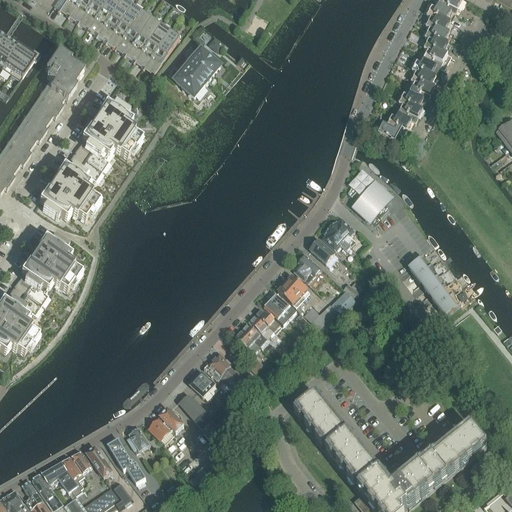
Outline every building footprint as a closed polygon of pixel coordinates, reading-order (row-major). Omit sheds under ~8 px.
[(69,22),(83,0),(69,0),(59,15),(59,16),(61,14),(67,18),(68,16),(71,18),(68,22),(69,22)] [(78,28),(97,0),(83,0),(69,22),(70,20),(76,24),(77,23),(80,25),(78,28)] [(87,35),(111,0),(97,0),(78,28),(78,29),(79,27),(85,31),(87,29),(89,31),(87,35)] [(97,41),(124,1),(122,0),(111,0),(87,35),(88,35),(89,33),(95,38),(96,36),(99,38),(96,41),(97,41)] [(456,17),(463,5),(454,0),(448,0),(448,2),(443,0),(439,8),(439,9),(439,8),(452,15),(456,18),(456,17)] [(511,0),(494,0),(495,0),(494,1),(509,10),(511,11),(511,0)] [(106,48),(134,8),(124,1),(97,41),(97,42),(98,40),(104,44),(105,42),(108,44),(106,48)] [(115,54),(143,14),(134,8),(106,48),(107,46),(113,51),(115,49),(117,51),(115,54)] [(455,18),(456,17),(456,18),(452,15),(439,8),(439,9),(439,8),(437,13),(432,10),(427,19),(431,22),(431,21),(436,24),(438,20),(447,24),(451,16),(455,18)] [(125,61),(153,21),(143,14),(115,54),(116,55),(117,53),(123,57),(124,55),(127,57),(124,61),(125,61)] [(451,26),(447,24),(438,20),(436,24),(431,21),(431,22),(426,30),(430,32),(435,35),(438,30),(446,35),(451,26)] [(134,67),(162,27),(153,21),(125,61),(126,59),(132,63),(133,62),(136,64),(134,67)] [(143,74),(171,34),(162,27),(134,67),(134,68),(136,66),(142,70),(143,68),(145,70),(143,74)] [(446,35),(438,30),(435,35),(430,32),(425,41),(429,43),(435,46),(437,42),(445,46),(450,37),(446,35)] [(27,78),(40,57),(34,53),(36,50),(27,44),(25,47),(18,43),(17,45),(7,39),(0,33),(0,74),(20,88),(27,78)] [(171,34),(143,74),(144,74),(145,72),(151,76),(152,75),(155,77),(152,80),(153,80),(180,41),(181,41),(181,40),(171,34)] [(214,42),(208,49),(218,57),(224,50),(214,42)] [(449,48),(445,46),(437,42),(435,46),(429,43),(424,52),(429,54),(433,56),(435,53),(444,57),(449,48)] [(448,59),(444,57),(435,53),(433,56),(429,54),(424,63),(436,70),(440,72),(448,59)] [(65,103),(66,101),(84,74),(64,61),(66,59),(59,54),(45,73),(49,76),(46,80),(54,86),(51,91),(48,89),(47,91),(65,103)] [(189,70),(208,86),(221,70),(202,55),(189,70)] [(417,65),(412,74),(416,76),(421,78),(423,74),(432,79),(432,78),(436,81),(440,73),(440,72),(436,70),(424,63),(423,64),(422,67),(418,65),(417,65)] [(195,101),(208,86),(189,70),(176,86),(195,101)] [(436,81),(432,78),(432,79),(423,74),(421,78),(416,76),(411,85),(415,87),(416,86),(420,89),(423,85),(431,90),(432,90),(431,90),(436,81)] [(435,92),(432,90),(431,90),(423,85),(420,89),(416,86),(415,87),(410,96),(411,96),(424,103),(428,105),(435,92)] [(57,115),(65,103),(47,91),(45,93),(48,95),(43,103),(40,101),(38,103),(57,115)] [(419,112),(424,103),(411,96),(409,100),(404,97),(399,107),(403,109),(403,108),(408,111),(410,107),(419,112)] [(49,126),(57,115),(38,103),(37,105),(40,107),(35,115),(32,113),(30,115),(49,126)] [(47,194),(39,205),(45,209),(42,213),(57,223),(60,219),(66,223),(70,217),(76,221),(77,219),(84,224),(88,219),(91,215),(93,216),(94,214),(100,205),(91,199),(92,197),(86,193),(90,187),(92,184),(95,185),(109,166),(106,164),(108,160),(112,154),(118,158),(119,157),(127,162),(130,157),(134,152),(135,153),(136,151),(142,142),(134,136),(135,135),(128,130),(133,124),(126,120),(129,116),(115,106),(112,110),(106,106),(98,117),(100,118),(91,132),(89,131),(82,142),(85,144),(80,149),(76,154),(72,159),(69,165),(66,171),(63,169),(56,180),(58,181),(48,195),(47,194)] [(423,114),(419,112),(410,107),(408,111),(403,108),(403,109),(398,118),(399,118),(408,122),(412,125),(415,127),(423,114)] [(41,138),(49,126),(30,115),(29,116),(32,118),(27,127),(24,125),(23,126),(41,138)] [(412,125),(408,122),(399,118),(397,122),(392,119),(387,128),(396,133),(398,129),(407,133),(412,125)] [(502,147),(511,138),(511,125),(497,137),(502,144),(501,145),(502,147)] [(33,150),(41,138),(23,126),(21,128),(24,130),(19,139),(16,137),(14,139),(33,150)] [(387,128),(383,126),(378,135),(396,145),(399,139),(408,144),(412,136),(407,133),(398,129),(396,133),(387,128)] [(511,138),(502,147),(504,148),(505,147),(510,154),(511,152),(511,138)] [(8,149),(6,151),(24,162),(26,164),(27,164),(28,162),(31,158),(31,157),(29,156),(33,150),(14,139),(13,140),(16,142),(11,151),(8,149)] [(0,160),(0,163),(16,174),(20,169),(22,170),(23,170),(26,166),(27,164),(26,164),(24,162),(6,151),(5,152),(8,154),(3,162),(0,160)] [(0,180),(8,186),(10,187),(11,188),(12,186),(15,182),(15,181),(13,180),(16,174),(0,163),(0,180)] [(383,199),(387,194),(383,190),(377,187),(369,182),(359,178),(348,198),(352,201),(357,196),(363,202),(355,210),(372,226),(377,220),(382,224),(389,215),(386,211),(391,206),(383,199)] [(0,198),(4,192),(6,194),(7,194),(10,189),(11,188),(10,187),(8,186),(0,180),(0,198)] [(336,225),(331,232),(351,250),(355,246),(349,241),(355,235),(341,223),(338,227),(336,225)] [(326,240),(323,243),(336,256),(341,250),(347,255),(350,251),(351,250),(331,232),(330,233),(324,238),(326,240)] [(0,353),(5,357),(9,351),(15,355),(16,354),(24,359),(27,354),(30,349),(32,350),(33,348),(39,339),(30,333),(31,331),(25,327),(32,318),(35,320),(48,300),(45,298),(52,288),(58,292),(59,291),(66,296),(70,291),(73,286),(74,287),(76,285),(76,284),(82,276),(73,270),(74,269),(68,265),(72,259),(66,254),(69,250),(54,240),(51,245),(45,240),(38,251),(39,253),(30,267),(28,265),(21,276),(24,278),(23,279),(21,281),(18,284),(14,290),(10,296),(7,302),(6,305),(3,303),(0,306),(0,353)] [(335,260),(336,259),(320,244),(310,254),(327,270),(327,269),(329,272),(338,263),(335,260)] [(302,269),(296,276),(305,284),(308,287),(309,288),(317,279),(316,278),(320,273),(305,260),(299,266),(302,269)] [(410,271),(409,272),(412,275),(411,276),(415,282),(416,283),(417,282),(431,271),(430,270),(429,269),(428,268),(427,267),(426,267),(425,266),(422,262),(410,271)] [(417,282),(416,283),(417,284),(420,289),(421,288),(423,291),(424,292),(437,282),(436,281),(434,278),(434,276),(433,275),(432,273),(431,272),(431,271),(417,282)] [(307,294),(296,284),(292,280),(278,296),(293,309),(307,294)] [(437,282),(424,292),(425,293),(424,294),(429,300),(430,299),(431,300),(431,301),(444,291),(444,290),(443,289),(444,288),(441,284),(440,282),(438,283),(437,282)] [(345,295),(354,303),(363,293),(355,286),(351,290),(348,288),(343,293),(345,295)] [(444,291),(431,301),(434,304),(433,305),(437,311),(439,311),(453,300),(452,299),(451,298),(450,297),(449,296),(448,295),(447,294),(444,291)] [(357,306),(354,303),(345,295),(331,309),(338,315),(343,320),(357,306)] [(289,323),(296,316),(276,297),(269,305),(289,323)] [(504,319),(487,299),(481,304),(498,324),(504,319)] [(439,311),(437,311),(442,318),(443,317),(446,320),(459,311),(456,307),(456,305),(455,304),(454,302),(453,301),(453,300),(439,311)] [(284,329),(289,323),(269,305),(264,311),(284,329)] [(313,312),(305,320),(319,334),(338,316),(332,310),(321,321),(313,312)] [(273,338),(280,331),(261,314),(255,321),(273,338)] [(267,344),(273,338),(255,321),(249,327),(262,339),(263,341),(266,345),(267,344)] [(266,345),(263,341),(262,341),(260,341),(248,329),(241,335),(260,352),(260,351),(265,356),(271,349),(266,345)] [(494,332),(493,333),(497,337),(502,334),(498,329),(497,330),(494,332)] [(254,359),(260,352),(241,335),(236,342),(254,359)] [(315,347),(321,341),(316,336),(310,342),(315,347)] [(315,347),(310,342),(308,340),(301,348),(309,355),(315,347)] [(309,355),(301,348),(300,347),(293,354),(302,362),(309,355)] [(296,359),(291,354),(284,361),(290,366),(296,359)] [(250,387),(220,357),(219,357),(205,372),(205,375),(212,382),(213,380),(216,383),(219,383),(220,383),(229,391),(230,390),(238,399),(250,387)] [(249,369),(255,376),(256,376),(264,369),(256,361),(249,369)] [(269,373),(264,378),(268,382),(273,376),(269,373)] [(190,390),(198,398),(206,406),(219,393),(202,377),(190,390)] [(229,409),(238,399),(230,390),(229,391),(223,397),(229,409)] [(233,449),(214,426),(196,405),(189,399),(179,407),(222,458),(233,449)] [(316,400),(295,419),(357,496),(361,501),(354,506),(359,511),(412,511),(488,451),(489,451),(471,429),(457,440),(411,478),(408,481),(406,482),(392,493),(316,400)] [(173,414),(170,416),(168,414),(158,423),(171,436),(173,434),(176,437),(184,430),(181,427),(183,425),(182,422),(180,419),(178,417),(175,416),(173,414)] [(170,437),(171,436),(158,423),(148,433),(165,449),(173,440),(170,437)] [(155,442),(147,446),(140,434),(130,439),(131,442),(127,444),(134,455),(138,453),(139,456),(152,448),(155,454),(160,451),(155,442)] [(119,444),(108,450),(108,451),(109,451),(112,455),(124,475),(127,473),(136,489),(146,483),(136,467),(133,469),(121,449),(119,445),(119,444)] [(96,452),(87,458),(104,482),(113,476),(96,452)] [(82,456),(72,462),(83,477),(92,471),(82,457),(82,456)] [(234,473),(222,458),(189,486),(202,501),(234,473)] [(72,462),(62,467),(82,496),(91,490),(87,486),(88,486),(85,481),(83,477),(72,462)] [(62,467),(42,478),(50,490),(58,483),(62,488),(69,497),(72,495),(77,500),(82,496),(62,467)] [(42,478),(32,484),(51,511),(54,511),(62,507),(51,491),(50,490),(42,478)] [(48,511),(30,485),(22,490),(32,504),(26,508),(29,511),(48,511)] [(123,511),(134,505),(121,488),(113,494),(112,494),(120,505),(110,511),(123,511)] [(191,489),(184,495),(187,499),(194,493),(191,489)] [(511,511),(511,489),(502,497),(511,508),(511,511)] [(84,510),(84,511),(110,511),(120,505),(112,494),(113,494),(111,491),(84,510)] [(15,495),(1,504),(5,511),(29,511),(26,508),(24,509),(15,495)] [(82,496),(77,500),(81,506),(88,501),(84,495),(82,496)] [(77,500),(64,509),(65,511),(84,511),(84,510),(81,507),(77,500)]
